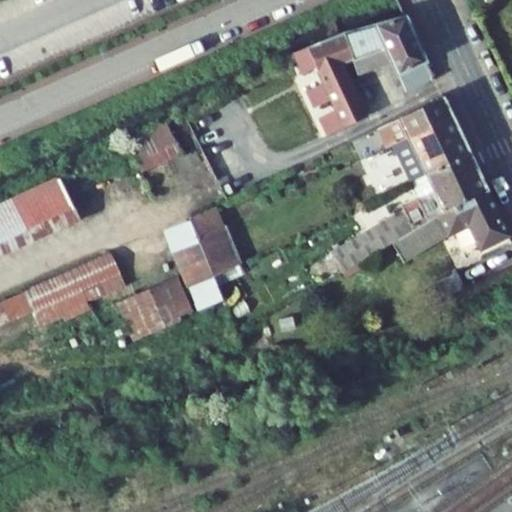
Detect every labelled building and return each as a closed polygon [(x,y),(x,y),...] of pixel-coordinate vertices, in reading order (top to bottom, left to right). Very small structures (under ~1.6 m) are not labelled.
[(405,15),(375,24),(392,59),(401,80),(429,67),(405,15)] [(358,72),(392,59),(375,24),(344,32),(354,59),(358,72)] [(342,64),(354,59),(344,32),(330,38),(342,64)] [(319,118),(327,135),(367,117),(342,64),(330,38),(294,53),(303,74),(317,67),(324,83),(306,91),(314,108),(333,100),(337,110),(319,118)] [(434,78),(429,67),(401,80),(406,91),(434,78)] [(379,128),(388,147),(452,116),(443,97),(379,128)] [(461,135),(452,116),(388,147),(367,158),(370,166),(381,162),(397,154),(402,163),(461,135)] [(141,173),(182,155),(167,122),(126,140),(141,173)] [(403,164),(412,181),(470,154),(461,135),(402,163),(402,165),(403,164)] [(343,271),(361,260),(392,243),(439,214),(488,191),(470,154),(412,181),(411,182),(419,198),(393,210),(396,215),(332,253),(343,271)] [(385,171),(402,163),(397,154),(381,162),(385,171)] [(386,172),(402,165),(402,163),(385,171),(386,172)] [(0,257),(80,222),(56,177),(0,202),(0,257)] [(392,243),(404,262),(449,235),(469,225),(481,250),(509,236),(488,191),(439,214),(392,243)] [(199,239),(222,227),(214,208),(190,219),(199,239)] [(197,310),(223,300),(190,220),(163,230),(171,252),(186,289),(189,288),(197,310)] [(198,239),(205,256),(231,243),(224,226),(222,227),(199,239),(198,239)] [(205,256),(214,277),(239,265),(240,264),(231,243),(205,256)] [(88,303),(126,287),(109,254),(0,302),(0,327),(34,312),(42,328),(89,306),(88,303)] [(361,260),(343,271),(347,276),(365,265),(361,260)] [(244,274),(239,265),(214,277),(218,286),(244,274)] [(429,302),(464,286),(458,273),(423,288),(429,302)] [(186,293),(178,276),(117,304),(133,342),(194,315),(186,293)] [(293,314),(283,316),(285,331),(295,329),(293,314)]
